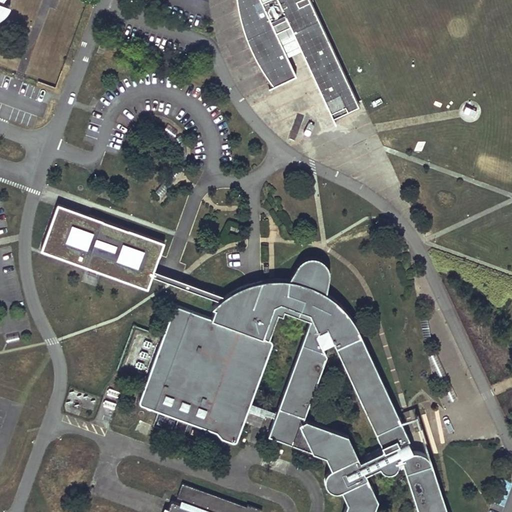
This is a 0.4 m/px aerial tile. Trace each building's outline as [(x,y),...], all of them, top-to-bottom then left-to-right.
[(0,0),(0,18),(2,17),(3,16),(5,14),(6,13),(7,11),(8,10),(8,9),(9,8),(9,7),(10,5),(2,2),(3,1),(3,0),(0,0)] [(357,102),(309,0),(262,0),(261,1),(260,0),(236,0),(239,12),(243,28),(249,43),(256,59),(265,74),(274,85),(296,75),(288,57),(276,32),(283,28),(290,25),(301,51),(331,114),(357,102)] [(301,51),(290,25),(276,32),(288,57),(301,51)] [(357,102),(331,114),(332,117),(358,106),(357,102)] [(294,140),(303,114),(296,112),(287,138),(294,140)] [(178,161),(174,170),(155,192),(161,196),(180,173),(184,164),(185,154),(184,144),(180,135),(174,138),(177,145),(179,155),(178,161)] [(119,203),(121,199),(96,190),(95,195),(119,203)] [(164,241),(55,201),(38,247),(147,287),(164,241)] [(210,230),(212,219),(205,217),(202,228),(210,230)] [(238,235),(240,227),(230,224),(227,231),(238,235)] [(326,486),(327,487),(329,489),(330,489),(331,490),(333,491),(334,491),(336,491),(337,491),(339,490),(340,490),(341,490),(346,502),(342,511),(447,511),(431,462),(430,460),(429,458),(428,456),(426,455),(424,453),(422,452),(420,451),(418,451),(416,451),(414,450),(413,451),(410,445),(407,439),(409,438),(400,419),(359,330),(354,321),(348,312),(340,303),(331,296),(326,292),(329,276),(329,273),(329,271),(329,269),(328,267),(327,265),(326,263),(325,262),(323,260),(321,259),(319,258),(317,257),(315,256),(313,256),(311,256),(309,256),(306,257),(304,258),(303,259),(302,259),(296,268),(288,278),(285,278),(281,278),(278,278),(274,278),(275,281),(269,282),(269,278),(260,280),(255,281),(248,283),(244,284),(239,287),(234,289),(229,292),(224,295),(219,299),(215,303),(211,306),(215,308),(210,317),(177,305),(176,304),(175,304),(175,305),(174,305),(173,306),(173,307),(172,307),(139,399),(138,401),(138,402),(139,403),(139,404),(140,404),(141,405),(142,405),(216,432),(221,438),(231,442),(232,442),(233,442),(234,442),(235,442),(236,442),(236,441),(237,441),(248,410),(264,416),(265,413),(274,417),(268,434),(325,455),(331,468),(330,468),(329,469),(327,470),(326,471),(326,472),(325,473),(324,475),(324,476),(324,478),(324,479),(324,481),(324,482),(325,484),(326,485),(326,486)] [(225,294),(154,269),(152,275),(219,299),(225,294)] [(258,511),(260,509),(247,504),(246,506),(182,483),(178,496),(181,497),(179,502),(171,499),(166,511),(258,511)]
